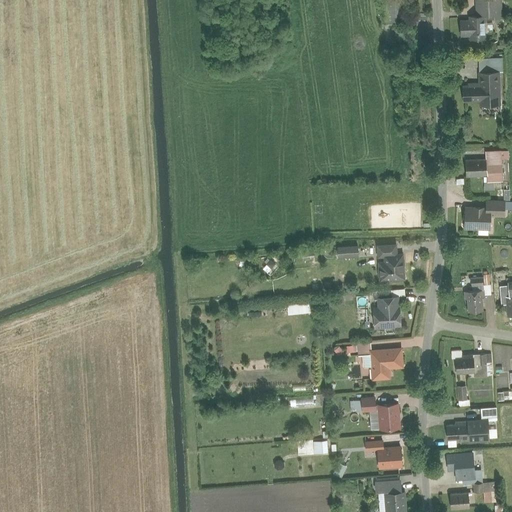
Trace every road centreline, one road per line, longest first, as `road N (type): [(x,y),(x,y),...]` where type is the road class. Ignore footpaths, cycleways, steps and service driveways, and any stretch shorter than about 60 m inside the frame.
road 1 (residential): [(436,325),(444,186),(436,0)]
road 2 (residential): [(431,511),(426,456),(436,325)]
